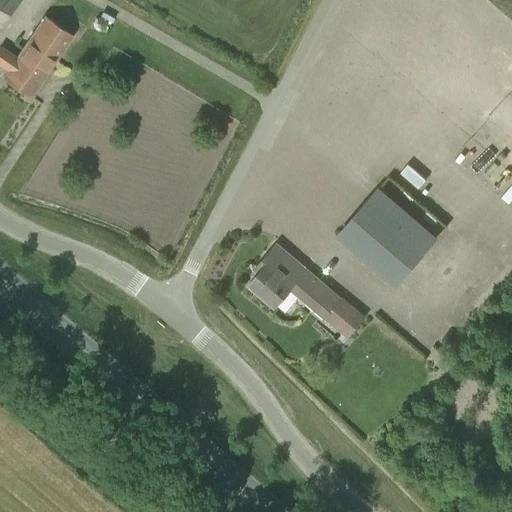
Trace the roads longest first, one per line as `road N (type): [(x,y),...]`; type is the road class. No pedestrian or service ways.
road 1 (primary): [(268,511),(0,281)]
road 2 (unclassified): [(172,310),(329,0)]
road 3 (unclassified): [(360,511),(320,477),(229,359),(172,310)]
road 4 (unclassified): [(172,310),(118,271),(0,217)]
